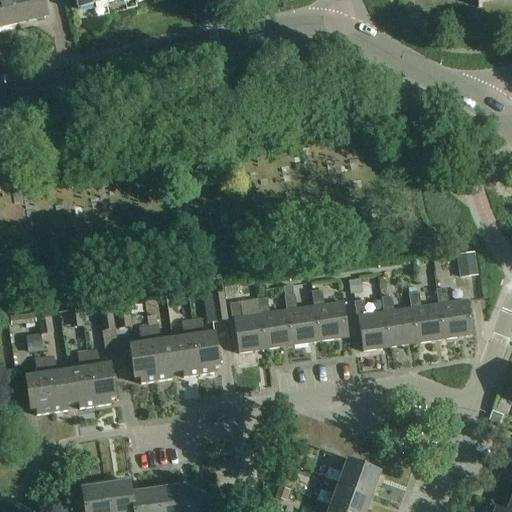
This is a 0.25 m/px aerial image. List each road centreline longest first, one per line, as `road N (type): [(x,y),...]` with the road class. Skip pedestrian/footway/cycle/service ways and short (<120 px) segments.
road 1 (tertiary): [(0,97),(289,26),(340,28)]
road 2 (residential): [(142,438),(199,429),(217,413),(412,384),(474,408)]
road 3 (tertiary): [(489,104),(340,28)]
